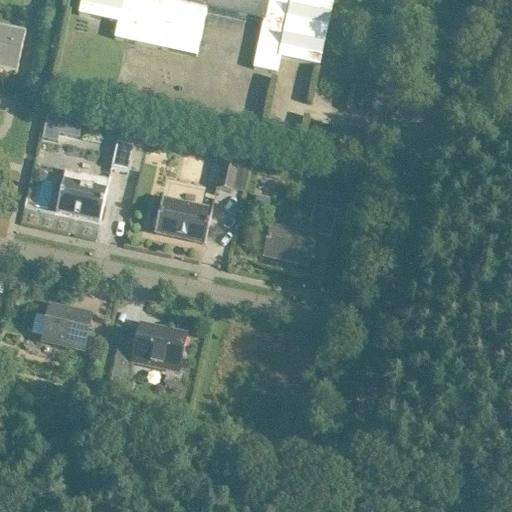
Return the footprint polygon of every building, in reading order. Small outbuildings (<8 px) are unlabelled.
[(81,0),(78,16),(117,25),(114,40),(196,58),(205,16),(262,29),(253,71),(276,75),(280,60),(319,68),(333,0),(81,0)] [(0,71),(16,75),(26,33),(0,27),(0,71)] [(45,118),(40,142),(57,146),(58,137),(77,142),(81,126),(45,118)] [(118,142),(112,170),(128,173),(134,146),(118,142)] [(239,157),(225,154),(216,191),(231,194),(239,157)] [(65,172),(56,213),(100,223),(109,182),(65,172)] [(161,200),(157,222),(154,223),(153,226),(153,229),(155,231),(154,235),(174,239),(174,236),(188,239),(188,242),(205,246),(212,212),(161,200)] [(303,232),(302,236),(269,228),(262,259),(310,270),(317,236),(331,239),(336,213),(314,208),(308,233),(303,232)] [(27,286),(15,283),(12,293),(25,296),(27,286)] [(50,307),(42,340),(57,343),(56,347),(83,353),(92,317),(76,313),(76,315),(69,313),(70,312),(50,307)] [(156,331),(140,327),(132,364),(178,374),(186,337),(167,333),(167,334),(156,331)] [(114,372),(110,388),(126,391),(129,375),(114,372)] [(95,385),(78,381),(74,397),(92,401),(95,385)]
